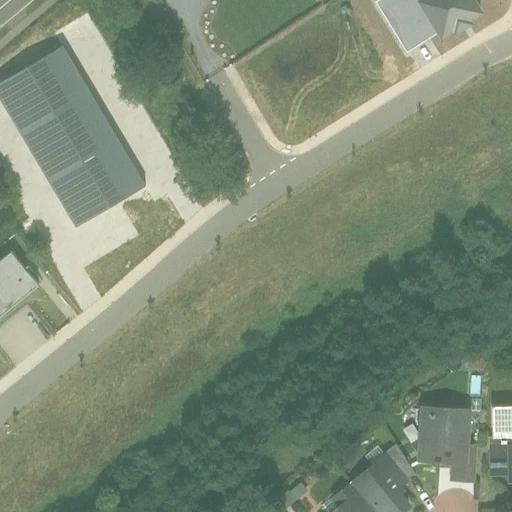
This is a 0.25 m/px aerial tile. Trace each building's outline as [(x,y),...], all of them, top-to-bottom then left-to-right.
[(379,0),(409,49),(439,31),(445,35),(486,11),(479,0),(379,0)] [(0,79),(0,92),(77,221),(147,181),(65,45),(0,79)] [(0,317),(39,286),(12,252),(0,261),(0,317)] [(465,451),(468,397),(418,394),(415,449),(465,451)] [(511,404),(487,405),(488,471),(505,471),(505,478),(511,478),(511,404)] [(382,442),(343,476),(349,483),(374,511),(395,511),(411,500),(399,486),(411,476),(382,442)] [(374,511),(349,483),(315,511),(374,511)]
